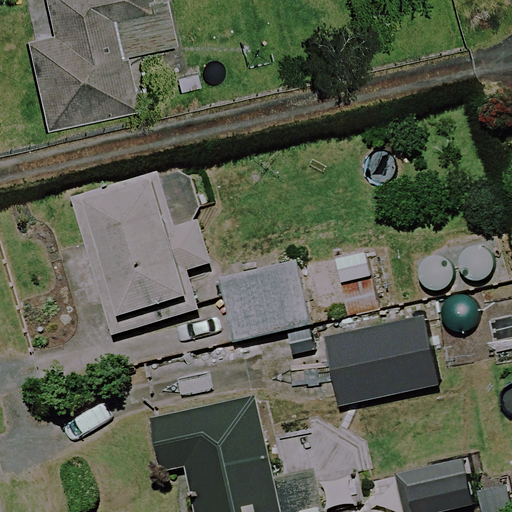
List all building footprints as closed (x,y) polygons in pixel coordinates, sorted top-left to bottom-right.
[(147,0),(47,0),(55,37),(29,42),(47,131),(138,113),(126,54),(173,45),(164,0),(161,0),(148,3),(147,0)] [(192,295),(186,271),(214,263),(203,226),(175,234),(161,185),(93,205),(124,315),(192,295)] [(378,312),(366,255),(335,262),(347,319),(378,312)] [(312,330),(299,268),(223,285),(236,346),(312,330)] [(407,397),(392,326),(325,340),(340,411),(407,397)] [(320,511),(281,511),(263,399),(151,424),(163,478),(188,472),(197,511),(323,511),(324,511),(320,511)]
